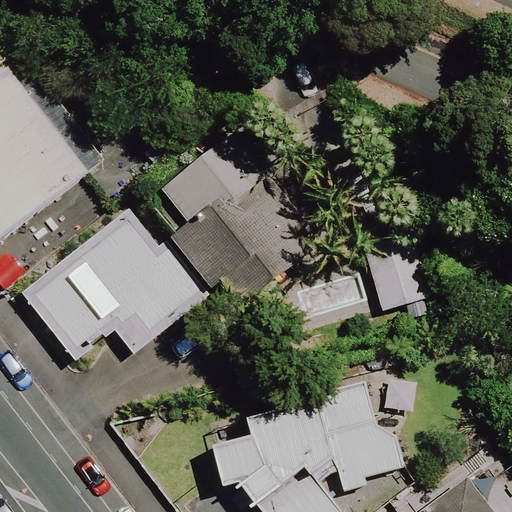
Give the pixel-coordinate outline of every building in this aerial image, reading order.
[(0,241),(85,177),(0,66),(0,241)] [(132,213),(207,307),(218,321),(314,244),(228,136),(132,213)] [(207,307),(132,213),(23,299),(80,370),(114,344),(132,367),(207,307)] [(257,408),(205,447),(194,455),(237,511),(245,511),(251,508),(253,511),(343,511),(335,502),(363,481),(403,477),(421,464),(346,367),(265,420),(257,408)] [(484,511),(460,481),(418,511),(484,511)]
